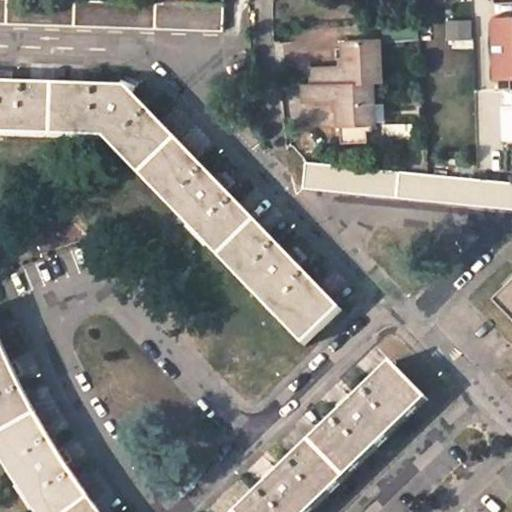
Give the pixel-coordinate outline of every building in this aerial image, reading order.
[(225,7),(27,0),(0,0),(0,22),(224,31),(225,7)] [(511,15),(490,16),(493,80),(511,78),(511,15)] [(471,42),(472,18),(446,17),(445,41),(471,42)] [(318,68),(318,85),(372,80),(371,62),(376,61),(381,61),(379,40),(347,42),(347,65),(318,68)] [(454,78),(453,60),(432,62),(433,80),(454,78)] [(0,77),(0,85),(11,86),(11,78),(0,77)] [(373,104),(372,80),(318,85),(310,86),(311,102),(341,102),(343,124),(366,123),(364,104),(371,104),(373,104)] [(130,90),(134,94),(136,88),(123,83),(120,89),(130,90)] [(299,264),(288,253),(230,192),(220,183),(185,146),(175,136),(134,94),(130,90),(120,89),(11,86),(0,85),(0,137),(105,142),(306,346),(343,310),(299,264)] [(502,139),(511,139),(511,112),(502,112),(502,139)] [(175,136),(185,146),(189,142),(179,132),(175,136)] [(511,207),(511,182),(307,164),(307,189),(377,196),(428,201),(511,207)] [(225,179),(220,183),(230,192),(234,188),(225,179)] [(288,253),(299,264),(303,261),(292,249),(288,253)] [(511,303),(511,281),(501,292),(511,303)] [(101,511),(97,507),(81,485),(67,466),(59,453),(44,428),(30,402),(18,379),(12,365),(12,364),(1,339),(0,337),(0,456),(8,471),(29,503),(35,511),(312,511),(426,401),(392,363),(351,402),(341,412),(278,472),(267,484),(237,511),(101,511)] [(12,365),(18,379),(24,376),(18,363),(12,365)] [(337,407),(341,412),(351,402),(347,398),(337,407)] [(64,450),(59,453),(67,466),(72,462),(64,450)] [(267,484),(278,472),(274,469),(263,479),(267,484)]
